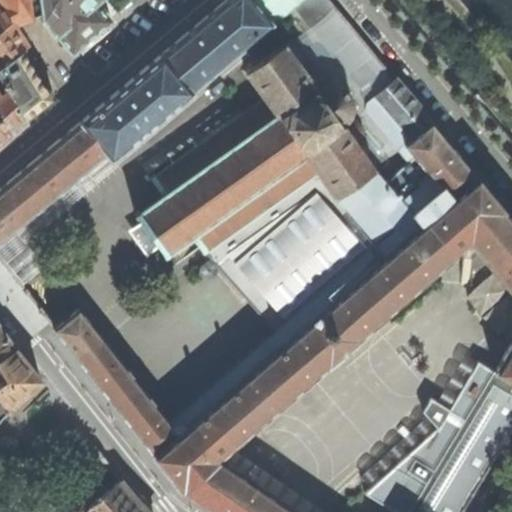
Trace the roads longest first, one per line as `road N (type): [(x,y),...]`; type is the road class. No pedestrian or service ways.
road 1 (residential): [(0,300),(168,511)]
road 2 (residential): [(511,178),(358,0)]
road 3 (residential): [(200,0),(82,96)]
